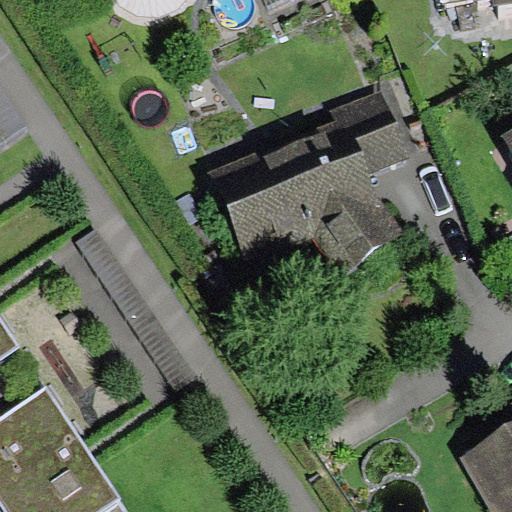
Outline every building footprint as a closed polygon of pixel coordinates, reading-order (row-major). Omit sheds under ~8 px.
[(116,0),(120,8),(138,19),(161,21),(179,12),(189,0),(116,0)] [(264,0),(272,15),(305,0),(264,0)] [(511,0),(442,0),(444,11),(472,6),(474,14),(493,10),(495,21),(511,18),(511,0)] [(0,146),(33,127),(0,72),(0,146)] [(413,162),(384,97),(343,112),(348,123),(212,176),(248,269),(315,242),(343,280),(405,235),(378,201),(370,179),(413,162)] [(0,444),(48,412),(0,342),(0,444)] [(511,511),(511,407),(510,409),(511,412),(511,434),(463,462),(491,511),(511,511)] [(115,511),(48,412),(0,444),(0,511),(115,511)]
